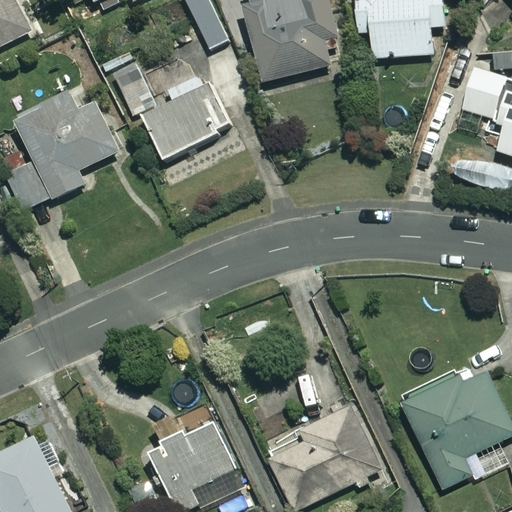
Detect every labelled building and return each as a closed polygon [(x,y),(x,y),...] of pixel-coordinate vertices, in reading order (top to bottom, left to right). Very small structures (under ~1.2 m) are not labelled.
[(0,0),(0,52),(38,33),(21,0),(0,0)] [(234,42),(212,0),(187,0),(214,52),(234,42)] [(347,64),(332,0),(271,0),(247,6),(265,83),(347,64)] [(359,0),(361,35),(375,34),(376,59),(436,56),(435,27),(448,26),(447,0),(359,0)] [(139,59),(112,72),(135,119),(145,115),(167,161),(230,130),(204,76),(173,91),(179,102),(164,109),(139,59)] [(511,82),(502,79),(489,122),(508,128),(500,152),(511,155),(511,82)] [(81,112),(73,96),(19,122),(38,163),(9,177),(27,213),(88,184),(82,171),(123,152),(100,103),(81,112)] [(402,396),(445,490),(474,477),(476,481),(511,465),(500,442),(511,436),(511,421),(490,374),(467,385),(460,369),(402,396)] [(384,472),(356,408),(305,431),(309,440),(271,457),(296,511),(384,472)] [(240,470),(218,423),(152,453),(178,511),(188,511),(217,499),(210,484),(240,470)] [(73,511),(39,438),(0,456),(0,501),(5,511),(73,511)]
